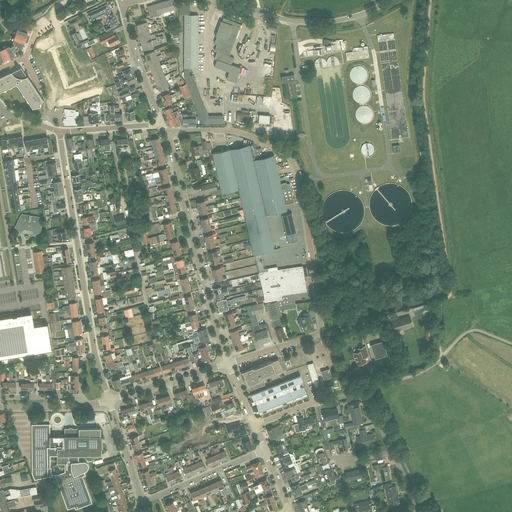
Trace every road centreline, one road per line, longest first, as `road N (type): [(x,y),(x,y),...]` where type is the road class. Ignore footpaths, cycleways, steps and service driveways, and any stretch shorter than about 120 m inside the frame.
road 1 (residential): [(227,363),(320,336),(325,324),(300,179),(287,152),(247,134),(167,131)]
road 2 (residential): [(227,363),(167,131)]
road 3 (residential): [(98,356),(63,154)]
road 4 (unclassified): [(511,343),(466,332),(424,370),(379,384),(364,398)]
road 5 (residential): [(259,11),(322,22),(391,0)]
road 6 (residential): [(139,502),(264,449)]
road 7 (residential): [(161,123),(120,5)]
road 8 (residential): [(110,399),(227,363)]
